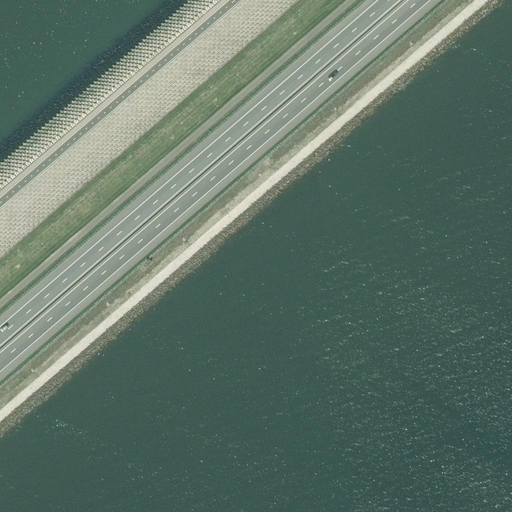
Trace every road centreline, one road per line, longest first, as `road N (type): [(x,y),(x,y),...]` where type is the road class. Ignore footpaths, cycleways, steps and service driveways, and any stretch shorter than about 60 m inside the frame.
road 1 (motorway): [(0,363),(420,0)]
road 2 (motorway): [(390,0),(0,337)]
